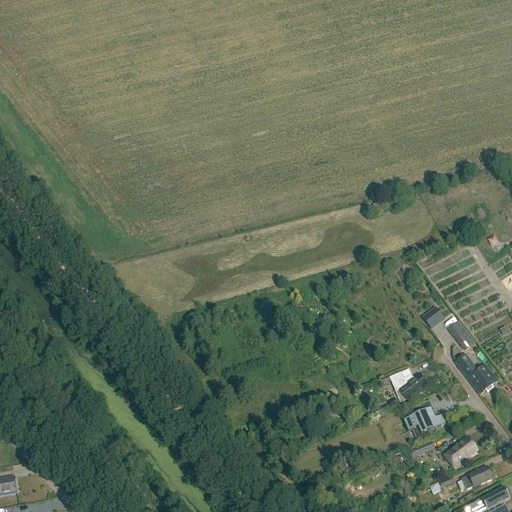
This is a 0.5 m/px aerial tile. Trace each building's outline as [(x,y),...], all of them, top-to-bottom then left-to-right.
[(492,233),(485,237),(489,244),(496,239),(492,233)] [(431,331),(445,321),(435,308),(422,319),(431,331)] [(477,372),(464,356),(456,363),(469,379),(470,379),(474,384),(473,384),(481,394),(486,391),(488,393),(493,388),(492,386),(496,382),(484,367),(477,372)] [(403,380),(401,374),(389,379),(395,393),(398,391),(408,404),(421,393),(420,391),(427,386),(419,375),(412,381),(409,378),(403,380)] [(372,414),(365,417),(368,423),(374,420),(375,421),(398,411),(395,405),(372,415),(372,414)] [(409,433),(412,431),(418,428),(421,434),(422,436),(446,425),(442,417),(435,420),(434,418),(431,410),(407,421),(404,422),(409,433)] [(454,470),(468,460),(467,459),(477,451),(468,439),(444,457),(454,470)] [(412,460),(421,457),(435,451),(432,443),(417,449),(417,450),(409,453),(412,460)] [(474,489),(493,481),(487,468),(469,477),(461,481),(466,491),(474,488),(474,489)] [(0,481),(0,496),(16,494),(13,479),(0,481)] [(433,496),(442,492),(442,490),(455,485),(452,479),(430,488),(433,496)] [(487,511),(510,500),(504,488),(459,511),(487,511)]
